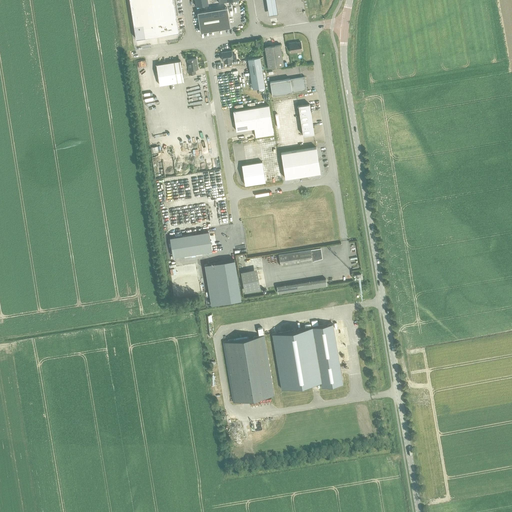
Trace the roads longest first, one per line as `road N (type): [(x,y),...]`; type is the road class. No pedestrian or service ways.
road 1 (tertiary): [(418,511),(354,133),(345,26)]
road 2 (unclassified): [(207,42),(232,195)]
road 3 (unclassified): [(333,179),(311,26)]
